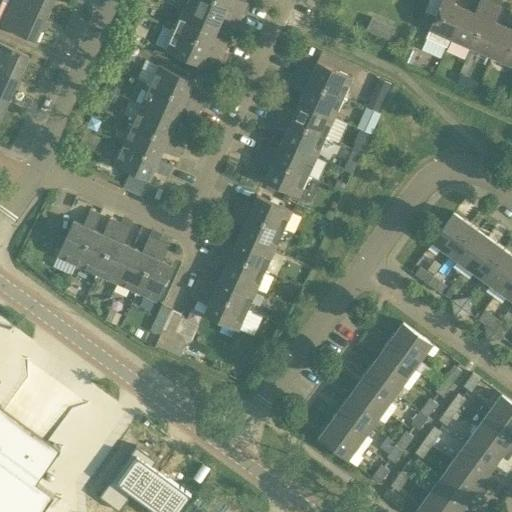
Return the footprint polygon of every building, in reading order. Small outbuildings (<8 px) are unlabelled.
[(10,0),(9,3),(44,19),(52,0),(10,0)] [(187,0),(182,11),(217,27),(221,17),(236,24),(241,14),(210,0),(187,0)] [(210,0),(241,14),(246,3),(239,0),(210,0)] [(441,0),(429,31),(425,39),(445,48),(449,39),(462,9),(452,4),(453,0),(441,0)] [(479,0),(474,13),(462,9),(449,39),(469,48),(489,3),(481,0),(479,0)] [(44,19),(9,3),(0,21),(0,26),(34,42),(44,19)] [(489,3),(469,48),(490,57),(503,27),(493,22),(499,8),(489,3)] [(171,30),(223,54),(228,42),(213,35),(217,27),(182,11),(176,24),(173,25),(171,30)] [(388,39),(393,27),(371,17),(365,29),(388,39)] [(511,30),(503,27),(490,57),(511,67),(511,65),(511,30)] [(170,32),(172,35),(164,51),(199,67),(204,56),(219,63),(223,54),(171,30),(170,32)] [(27,56),(0,43),(0,70),(17,79),(27,56)] [(414,66),(420,52),(408,47),(402,61),(414,66)] [(298,65),(293,75),(345,100),(347,95),(345,93),(352,79),(316,63),(312,72),(298,65)] [(148,80),(146,84),(199,107),(203,98),(188,91),(193,81),(158,65),(155,64),(154,66),(156,69),(152,80),(148,80)] [(0,70),(0,98),(7,101),(17,79),(0,70)] [(345,100),(293,75),(289,85),(304,92),(299,102),(333,119),(341,103),(344,102),(345,100)] [(147,91),(140,105),(175,120),(179,112),(194,119),(199,107),(146,84),(145,87),(147,91)] [(280,104),(275,115),(325,138),(328,139),(328,138),(328,137),(329,135),(328,131),(333,119),(299,102),(295,111),(280,104)] [(140,105),(134,119),(130,120),(129,123),(182,147),(186,138),(171,131),(175,120),(140,105)] [(286,132),(281,142),(316,158),(323,142),(327,141),(328,139),(325,138),(275,115),(271,125),(286,132)] [(127,126),(129,131),(123,144),(158,161),(162,151),(177,158),(182,147),(129,123),(127,126)] [(262,143),(257,155),(310,178),(312,174),(310,170),(316,158),(281,142),(277,150),(262,143)] [(158,161),(123,144),(114,165),(149,180),(153,171),(168,178),(173,167),(158,161)] [(310,178),(257,155),(253,164),(268,171),(263,181),(298,197),(305,182),(309,181),(310,178)] [(237,199),(232,209),(285,232),(286,230),(285,226),(292,212),(257,196),(252,206),(237,199)] [(285,232),(232,209),(228,220),(243,226),(239,236),(274,251),(280,237),(284,235),(285,232)] [(77,265),(94,231),(100,216),(90,211),(83,226),(73,222),(58,257),(77,265)] [(453,213),(432,242),(427,249),(435,254),(440,248),(449,254),(470,225),(453,213)] [(102,235),(94,231),(77,265),(91,272),(91,275),(96,277),(119,225),(109,220),(102,235)] [(129,229),(119,225),(96,277),(98,278),(102,277),(117,283),(132,248),(122,244),(129,229)] [(487,237),(470,225),(449,254),(457,261),(453,267),(460,273),(487,237)] [(274,251),(239,236),(235,244),(220,238),(215,249),(267,272),(269,268),(268,265),(274,251)] [(487,237),(460,273),(468,279),(473,272),(482,278),(503,249),(487,237)] [(132,248),(117,283),(129,289),(131,293),(135,295),(159,242),(149,238),(142,253),(132,248)] [(159,242),(135,295),(138,296),(141,294),(156,301),(171,266),(162,262),(169,247),(159,242)] [(267,272),(215,249),(210,259),(225,266),(221,275),(256,291),(262,276),(266,275),(267,272)] [(511,271),(511,255),(503,249),(482,278),(490,284),(485,291),(494,297),(511,271)] [(427,283),(433,275),(420,266),(414,274),(427,283)] [(511,271),(494,297),(501,302),(506,296),(511,300),(511,271)] [(202,277),(197,288),(247,311),(250,312),(251,309),(250,304),(256,291),(221,275),(217,284),(202,277)] [(433,275),(427,283),(440,292),(446,285),(433,275)] [(247,311),(197,288),(193,298),(197,300),(194,308),(204,313),(203,315),(238,330),(247,311)] [(454,317),(468,297),(451,300),(454,317)] [(471,314),(468,297),(454,317),(471,314)] [(156,344),(180,356),(190,336),(175,329),(182,314),(172,309),(156,344)] [(484,309),(478,319),(485,324),(487,340),(501,321),(484,309)] [(501,321),(487,340),(503,339),(501,321)] [(402,322),(390,338),(420,360),(426,352),(433,356),(438,348),(432,344),(432,343),(402,322)] [(390,338),(378,355),(414,381),(420,373),(414,369),(420,360),(390,338)] [(414,381),(378,355),(366,372),(395,393),(402,385),(408,389),(414,381)] [(454,364),(444,377),(452,383),(461,370),(454,364)] [(395,393),(366,372),(354,388),(390,415),(396,406),(389,402),(395,393)] [(473,372),(463,386),(471,391),(481,378),(473,372)] [(452,383),(444,377),(434,391),(442,396),(452,383)] [(390,415),(354,388),(341,405),(371,427),(378,418),(384,422),(390,415)] [(457,393),(448,406),(456,412),(465,398),(457,393)] [(511,403),(500,395),(488,411),(511,428),(511,403)] [(420,410),(427,416),(437,403),(430,397),(420,410)] [(371,427),(341,405),(329,422),(365,448),(372,439),(365,434),(371,427)] [(456,412),(448,406),(439,419),(446,425),(456,412)] [(0,511),(37,511),(50,494),(31,480),(55,448),(0,407),(0,511)] [(427,416),(420,410),(410,423),(417,429),(427,416)] [(511,428),(488,411),(476,428),(511,454),(511,441),(511,428)] [(365,448),(329,422),(317,438),(347,460),(354,450),(360,455),(365,448)] [(423,441),(430,446),(432,443),(439,449),(443,444),(436,438),(441,431),(434,426),(423,441)] [(511,454),(476,428),(464,445),(494,466),(501,456),(507,461),(511,454)] [(396,443),(404,449),(413,436),(406,430),(396,443)] [(430,446),(423,441),(415,452),(422,457),(430,446)] [(404,449),(396,443),(387,456),(394,462),(404,449)] [(464,445),(452,462),(488,487),(494,478),(488,474),(494,466),(464,445)] [(132,449),(96,498),(114,511),(124,499),(121,497),(124,492),(151,511),(172,511),(184,497),(163,482),(163,483),(145,470),(150,462),(132,449)] [(399,474),(406,479),(417,465),(410,459),(399,474)] [(452,462),(440,478),(469,500),(477,490),(483,494),(488,487),(452,462)] [(379,483),(388,469),(381,464),(371,477),(379,483)] [(406,479),(399,474),(390,485),(398,490),(406,479)] [(469,500),(440,478),(428,495),(451,511),(469,511),(470,511),(464,507),(469,500)] [(451,511),(428,495),(416,511),(415,511),(451,511)]
